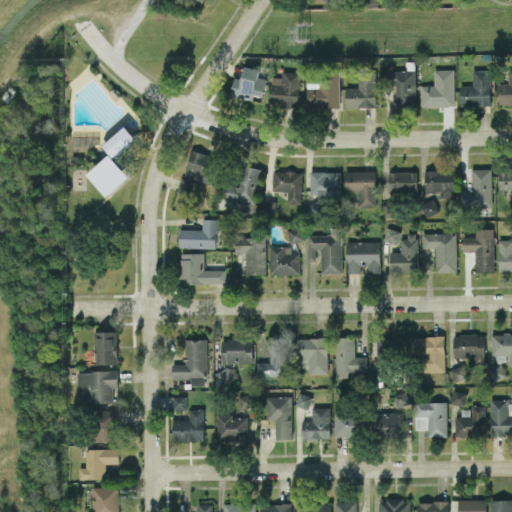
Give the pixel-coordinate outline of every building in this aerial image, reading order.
[(260,69),(245,65),(242,78),(235,76),(230,93),(261,101),(267,78),(258,76),(260,69)] [(385,70),(386,85),(395,85),(396,107),(416,106),(415,69),(385,70)] [(453,69),(433,69),(434,85),(421,85),(421,107),(454,105),(453,69)] [(490,105),(490,69),(472,69),(472,85),(460,85),(459,104),(490,105)] [(498,83),(498,104),(511,104),(511,69),(509,69),(509,83),(498,83)] [(272,76),(269,104),(297,107),(301,72),(282,70),(282,77),(272,76)] [(346,107),(376,106),(375,70),(358,71),(359,87),(346,87),(346,107)] [(340,107),(339,73),(323,74),(323,82),(306,82),(307,108),(340,107)] [(116,156),(140,139),(129,124),(105,141),(116,156)] [(186,171),(199,174),(198,181),(213,184),(218,156),(189,150),(186,171)] [(107,196),(131,178),(113,155),(89,174),(107,196)] [(242,165),(239,184),(228,182),(225,199),(255,205),(262,168),(242,165)] [(492,168),(472,168),(471,191),(459,190),(459,205),(491,206),(492,168)] [(440,197),(456,196),(455,169),(424,170),(425,191),(440,191),(440,197)] [(511,169),(499,169),(500,189),(511,189),(511,169)] [(301,203),(302,171),(273,170),(273,191),(287,191),(287,202),(301,203)] [(310,195),(341,196),(342,171),(310,170),(310,195)] [(375,170),(345,170),(346,192),(358,192),(358,206),(376,206),(375,170)] [(417,171),(389,171),(388,191),(417,192),(417,171)] [(190,196),(196,182),(182,176),(176,190),(190,196)] [(438,210),(433,198),(421,204),(427,215),(438,210)] [(261,216),(275,216),(276,200),(261,200),(261,216)] [(311,216),(323,211),(318,200),(307,205),(311,216)] [(217,219),(202,218),(202,229),(180,228),(179,247),(217,247),(217,219)] [(304,240),(303,227),(288,229),(290,242),(304,240)] [(342,272),(340,227),(331,227),(331,234),(307,234),(308,261),(316,260),(316,250),(320,249),(321,273),(342,272)] [(400,231),(387,227),(383,239),(396,243),(400,231)] [(475,270),(494,270),(493,228),(475,228),(475,236),(462,236),(462,251),(475,251),(475,270)] [(435,271),(457,271),(456,232),(422,232),(422,247),(435,247),(435,271)] [(390,251),(390,271),(417,272),(418,235),(400,234),(400,251),(390,251)] [(245,252),(246,273),(266,273),(265,235),(234,236),(235,252),(245,252)] [(511,239),(498,239),(499,271),(511,270),(511,239)] [(346,272),(364,272),(380,272),(380,241),(346,241),(346,272)] [(269,273),(299,274),(299,253),(291,252),(292,245),(270,245),(269,273)] [(226,283),(225,269),(204,269),(204,252),(178,253),(179,284),(226,283)] [(117,363),(116,330),(95,331),(96,363),(117,363)] [(491,355),(508,355),(507,365),(511,365),(511,333),(491,333),(491,355)] [(407,334),(376,335),(377,358),(408,357),(407,334)] [(484,334),(454,334),(454,357),(473,357),(473,363),(484,363),(484,334)] [(444,371),(444,335),(412,336),(413,357),(422,357),(422,371),(444,371)] [(367,356),(354,356),(354,336),(335,337),(336,376),(347,376),(347,371),(367,371),(367,356)] [(327,337),(296,338),(297,356),(308,356),(309,373),(328,373),(327,337)] [(184,338),(184,363),(172,363),(172,378),(190,377),(190,385),(207,384),(206,338),(184,338)] [(253,362),(252,338),(221,339),(222,363),(253,362)] [(256,361),(257,377),(288,376),(287,338),(269,339),(270,361),(256,361)] [(455,381),(467,376),(463,364),(450,369),(455,381)] [(236,368),(216,369),(217,384),(236,383),(236,368)] [(118,370),(77,371),(77,395),(82,395),(82,402),(113,401),(113,387),(118,387),(118,370)] [(451,403),(465,405),(466,392),(453,390),(451,403)] [(394,391),(395,405),(411,405),(410,391),(394,391)] [(312,396),(299,392),(295,404),(308,408),(312,396)] [(253,406),(251,394),(238,395),(239,408),(253,406)] [(291,395),(266,396),(266,420),(275,419),(276,439),(292,438),(291,395)] [(186,396),(173,396),(173,409),(186,409),(186,396)] [(511,414),(509,414),(509,399),(489,398),(489,434),(511,434),(511,414)] [(415,429),(428,429),(428,436),(447,436),(446,401),(415,402),(415,429)] [(455,436),(455,416),(472,416),(472,405),(486,405),(486,436),(455,436)] [(302,438),(330,438),(330,406),(311,407),(312,420),(302,420),(302,438)] [(203,408),(189,409),(189,418),(173,419),(173,441),(204,440),(203,408)] [(116,441),(117,409),(94,409),(93,440),(116,441)] [(333,436),(361,436),(361,412),(334,412),(333,436)] [(403,412),(371,412),(371,435),(403,435),(403,412)] [(247,416),(232,417),(232,413),(216,413),(216,440),(248,439),(247,416)] [(119,463),(118,448),(85,448),(85,467),(78,467),(78,478),(105,478),(105,463),(119,463)] [(92,511),(118,511),(118,486),(92,486),(92,511)] [(410,511),(410,498),(379,499),(379,511),(410,511)] [(486,511),(486,499),(451,498),(451,511),(486,511)] [(511,511),(511,499),(490,499),(490,511),(511,511)] [(448,511),(448,500),(417,501),(417,511),(448,511)] [(357,511),(357,501),(335,502),(335,511),(357,511)] [(331,511),(331,503),(301,502),(300,511),(331,511)] [(213,511),(213,503),(197,503),(197,511),(213,511)] [(223,511),(255,511),(255,503),(223,503),(223,511)] [(261,503),(261,511),(291,511),(291,503),(261,503)]
